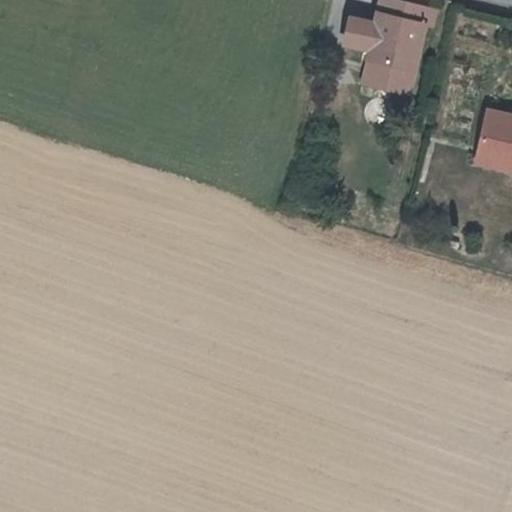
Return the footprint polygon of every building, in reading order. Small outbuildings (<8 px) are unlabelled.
[(417,72),(427,26),(435,28),(439,11),(431,9),(392,0),(383,0),(380,17),(372,50),(370,61),(371,62),(415,72),(417,72)] [(347,44),(372,50),(380,17),(356,12),(354,21),(352,20),(347,44)] [(415,72),(371,62),(366,85),(409,95),(415,72)] [(511,115),(471,105),(460,146),(511,159),(511,115)] [(511,159),(460,146),(457,155),(511,168),(511,159)]
